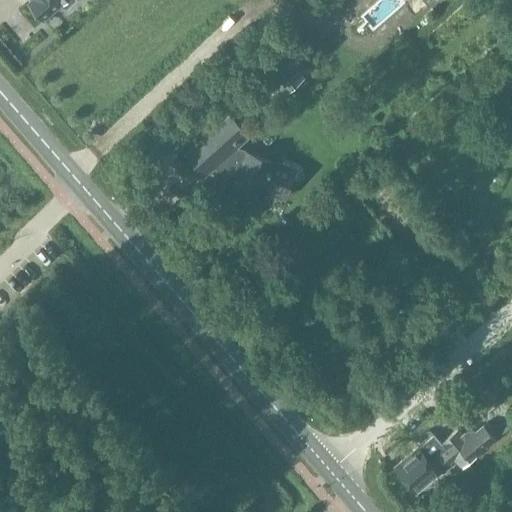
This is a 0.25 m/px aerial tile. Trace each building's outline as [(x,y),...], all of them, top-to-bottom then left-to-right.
[(27,0),(26,2),(27,3),(42,20),(59,6),(62,7),(70,0),(27,0)] [(259,61),(285,93),(305,77),(278,45),(259,61)] [(307,47),(302,51),(306,56),(311,53),(307,47)] [(230,116),(187,154),(205,174),(220,161),(227,169),(227,168),(240,173),(231,199),(256,208),(263,185),(286,193),(289,182),(291,183),(293,183),(295,182),(297,182),(299,181),(301,179),(302,178),(303,176),(303,174),(303,172),(303,170),(302,168),(301,166),(300,165),(298,163),(297,163),(296,162),(285,158),(283,164),(236,148),(236,146),(248,135),(230,116)] [(505,422),(500,426),(504,430),(509,426),(505,422)] [(460,467),(495,438),(488,430),(481,437),(475,431),(471,429),(467,430),(461,434),(457,429),(441,442),(433,432),(417,446),(394,464),(416,490),(454,459),(460,467)]
